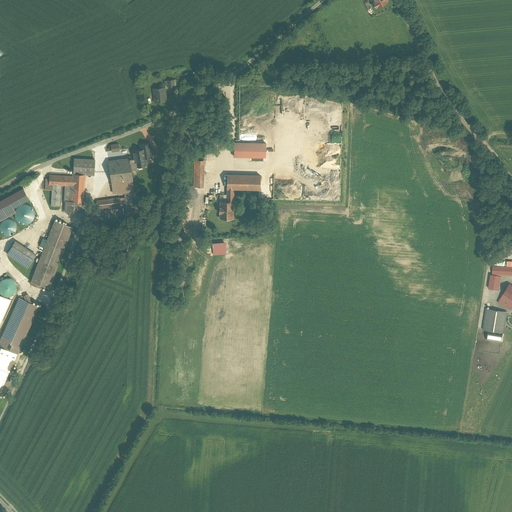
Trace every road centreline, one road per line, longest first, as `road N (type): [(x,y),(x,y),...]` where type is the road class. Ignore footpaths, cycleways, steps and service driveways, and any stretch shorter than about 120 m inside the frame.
road 1 (unclassified): [(0,189),(202,98),(322,0)]
road 2 (unclassified): [(396,0),(444,97),(511,177)]
